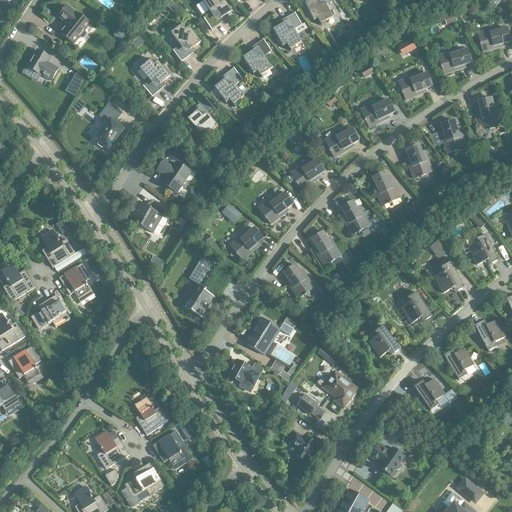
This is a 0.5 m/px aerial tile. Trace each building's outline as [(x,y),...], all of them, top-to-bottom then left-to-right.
[(222,19),(232,12),(224,0),(205,0),(203,2),(211,14),(204,19),(212,31),(212,30),(224,22),(222,19)] [(333,18),(326,6),(334,1),(333,0),(314,0),(305,5),(314,21),(318,19),(322,27),(322,26),(321,24),(333,18)] [(172,2),(167,7),(174,14),(179,9),(172,2)] [(85,32),(84,31),(90,24),(77,14),(76,14),(67,6),(59,17),(68,24),(60,34),(74,44),(79,37),(80,38),(82,39),(84,38),(85,37),(86,35),(86,33),(85,32)] [(294,30),(302,26),(295,13),(294,13),(295,14),(282,21),(284,24),(273,31),(283,47),(287,44),(291,52),(292,51),(291,49),(301,43),(294,30)] [(457,18),(446,22),(448,27),(458,23),(457,18)] [(191,50),(201,43),(189,28),(185,31),(181,24),(180,24),(181,26),(171,34),(180,45),(173,51),(182,63),(182,62),(193,53),(191,50)] [(495,29),(481,33),(483,40),(480,41),(481,44),(480,44),(480,46),(481,46),(483,53),(501,49),(500,46),(511,43),(508,29),(496,32),(495,29)] [(118,32),(115,35),(119,38),(117,41),(121,44),(126,39),(118,32)] [(272,69),(264,57),(272,52),(263,40),(263,41),(251,48),(254,52),(243,59),(253,74),(258,72),(262,79),(263,78),(261,76),(272,69)] [(412,41),(398,48),(404,58),(418,50),(412,41)] [(455,51),(441,55),(443,62),(440,63),(441,66),(440,67),(441,69),(442,69),(444,76),(461,70),(461,67),(472,63),(467,50),(456,54),(455,51)] [(27,68),(40,76),(41,75),(52,81),(58,69),(48,63),(50,58),(37,51),(27,68)] [(161,85),(170,76),(158,62),(154,65),(149,59),(148,60),(150,61),(140,70),(150,81),(143,87),(152,98),(153,97),(152,97),(163,88),(161,85)] [(369,67),(360,72),(364,79),(373,74),(369,67)] [(244,97),(235,86),(243,80),(234,68),(233,69),(234,69),(222,78),(225,81),(215,89),(226,103),(230,101),(235,107),(234,105),(244,97)] [(366,83),(375,78),(373,74),(364,80),(366,83)] [(415,75),(401,81),(404,88),(401,89),(402,92),(401,92),(402,95),(403,94),(406,101),(423,94),(422,92),(433,87),(427,74),(416,78),(415,75)] [(298,76),(292,82),(296,87),(302,81),(298,76)] [(70,86),(66,92),(75,97),(78,91),(70,86)] [(333,98),(326,105),(330,109),(337,103),(333,98)] [(218,127),(208,116),(215,110),(206,99),(205,99),(206,99),(195,109),(197,112),(188,120),(200,134),(204,131),(209,137),(210,137),(208,135),(218,127)] [(492,99),(478,102),(481,114),(478,114),(482,132),(489,130),(490,131),(492,130),(492,129),(495,129),(494,126),(501,124),(498,110),(495,110),(492,99)] [(377,103),(363,109),(367,116),(364,117),(365,120),(364,121),(365,123),(366,122),(369,129),(386,121),(384,118),(395,113),(389,100),(378,106),(377,103)] [(73,115),(81,120),(88,108),(79,103),(73,115)] [(122,131),(122,129),(120,128),(121,128),(113,122),(121,113),(109,104),(99,117),(108,123),(95,140),(99,143),(98,144),(98,146),(102,149),(103,148),(104,147),(108,150),(121,133),(122,131)] [(254,119),(248,124),(254,131),(261,126),(254,119)] [(455,121),(441,125),(445,137),(442,138),(447,155),(454,152),(454,153),(457,153),(456,152),(459,151),(458,148),(466,146),(461,131),(458,132),(455,121)] [(340,132),(327,140),(331,146),(328,148),(330,150),(329,151),(330,153),(331,152),(335,159),(350,150),(349,147),(359,142),(352,129),(342,135),(340,132)] [(296,130),(292,135),(297,140),(301,136),(296,130)] [(419,146),(406,151),(410,162),(407,163),(414,180),(421,177),(421,178),(423,177),(423,176),(426,175),(425,172),(432,170),(426,156),(424,157),(419,146)] [(177,150),(172,156),(181,162),(185,156),(177,150)] [(496,152),(489,156),(494,165),(501,160),(496,152)] [(157,173),(158,171),(167,177),(163,184),(176,193),(181,186),(182,186),(186,180),(185,180),(190,172),(177,163),(174,167),(165,161),(167,157),(156,173),(157,173)] [(306,164),(293,172),(297,179),(295,180),(296,183),(297,185),(298,185),(302,191),(317,181),(315,179),(325,172),(317,160),(307,167),(306,164)] [(391,203),(394,202),(400,199),(393,182),(390,183),(385,173),(372,178),(377,189),(375,191),(382,207),(389,204),(389,205),(391,204),(391,203)] [(452,177),(444,181),(453,195),(460,191),(452,177)] [(434,192),(424,199),(430,207),(440,200),(434,192)] [(273,198),(261,207),(266,213),(263,215),(265,218),(264,218),(266,220),(267,219),(271,225),(285,215),(284,212),(293,205),(285,194),(275,201),(273,198)] [(163,217),(166,212),(153,202),(149,208),(139,202),(132,213),(144,220),(141,227),(153,234),(162,217),(163,217)] [(353,202),(341,208),(346,219),(344,220),(352,236),(359,233),(361,232),(361,231),(363,230),(362,227),(369,224),(362,211),(359,212),(353,202)] [(424,214),(418,202),(406,208),(413,223),(424,214)] [(229,204),(221,213),(227,218),(231,214),(237,219),(241,214),(229,204)] [(474,215),(470,220),(481,230),(485,226),(474,215)] [(63,221),(57,225),(63,233),(68,230),(63,221)] [(243,234),(232,244),(237,250),(234,252),(236,254),(236,255),(237,256),(238,256),(243,261),(256,250),(254,247),(263,240),(254,229),(245,237),(243,234)] [(42,251),(46,258),(53,269),(76,254),(67,240),(62,243),(54,231),(42,238),(48,248),(42,251)] [(390,231),(386,235),(391,241),(396,237),(390,231)] [(323,232),(311,240),(317,250),(315,252),(324,267),(331,263),(331,264),(333,263),(333,262),(335,260),(333,257),(340,254),(332,241),(329,243),(323,232)] [(209,234),(203,238),(208,244),(213,241),(209,234)] [(486,235),(477,240),(479,244),(469,249),(477,266),(490,260),(492,264),(499,261),(486,235)] [(446,253),(437,243),(429,249),(433,254),(436,251),(441,257),(446,253)] [(187,301),(183,308),(191,313),(191,312),(202,318),(214,298),(215,298),(205,291),(206,289),(202,287),(203,285),(204,285),(214,269),(201,260),(189,279),(198,285),(189,301),(188,301),(187,301)] [(451,263),(441,268),(444,273),(434,278),(443,294),(456,287),(458,292),(465,288),(451,263)] [(12,303),(35,288),(24,271),(19,274),(13,265),(1,272),(9,285),(3,288),(12,303)] [(82,265),(59,279),(70,296),(75,293),(81,302),(93,295),(85,283),(91,279),(82,265)] [(295,266),(283,274),(290,284),(288,285),(298,300),(304,296),(305,296),(307,295),(306,294),(309,292),(307,290),(313,286),(304,274),(302,275),(295,266)] [(417,293),(408,299),(410,303),(401,309),(411,325),(423,317),(426,321),(432,317),(417,293)] [(52,323),(55,328),(70,319),(56,296),(38,307),(42,312),(32,318),(40,330),(52,323)] [(319,311),(310,317),(314,323),(323,316),(319,311)] [(0,348),(2,352),(25,337),(16,323),(10,327),(3,314),(0,315),(0,348)] [(261,318),(253,332),(252,331),(244,344),(248,346),(264,356),(274,339),(276,340),(282,331),(278,328),(277,329),(261,318)] [(505,338),(496,321),(484,328),(482,323),(475,327),(488,352),(498,347),(495,343),(505,338)] [(286,323),(282,332),(277,346),(287,351),(297,327),(286,323)] [(383,326),(375,333),(377,337),(369,343),(380,358),(391,350),(394,354),(400,350),(383,326)] [(137,354),(143,351),(137,341),(131,345),(137,354)] [(31,348),(8,362),(19,379),(24,376),(30,386),(42,378),(35,366),(40,362),(31,348)] [(322,349),(318,354),(325,360),(329,355),(322,349)] [(474,366),(465,349),(453,357),(450,352),(444,356),(458,381),(468,375),(465,371),(474,366)] [(147,361),(142,364),(147,373),(152,369),(147,361)] [(254,385),(259,376),(250,372),(252,369),(237,361),(229,377),(243,385),(245,380),(254,385)] [(295,364),(288,374),(292,378),(299,368),(295,364)] [(289,383),(292,378),(288,374),(282,371),(279,376),(289,383)] [(358,390),(335,372),(323,388),(332,395),(331,396),(336,399),(334,402),(344,409),(358,390)] [(20,403),(5,380),(0,382),(0,406),(1,406),(5,412),(20,403)] [(445,395),(435,380),(423,388),(420,384),(414,388),(430,412),(439,405),(436,401),(445,395)] [(305,395),(297,406),(310,417),(319,406),(305,395)] [(136,419),(139,425),(146,436),(170,422),(161,407),(155,411),(147,399),(135,406),(141,416),(136,419)] [(175,405),(168,410),(173,419),(180,415),(175,405)] [(280,411),(277,416),(283,420),(286,415),(280,411)] [(322,426),(327,417),(321,414),(316,423),(322,426)] [(188,426),(181,430),(187,439),(194,434),(188,426)] [(114,432),(109,435),(107,432),(95,440),(103,452),(97,456),(106,470),(129,456),(114,432)] [(176,432),(153,446),(164,464),(169,460),(175,470),(193,459),(176,432)] [(289,443),(298,449),(295,455),(307,463),(318,445),(305,437),(305,438),(302,436),(302,437),(296,433),(289,443)] [(371,457),(379,463),(378,464),(381,466),(380,468),(391,476),(395,470),(397,471),(398,470),(400,469),(401,468),(401,467),(401,465),(400,464),(404,458),(393,450),(391,453),(379,445),(371,457)] [(127,488),(121,492),(131,507),(164,487),(150,464),(132,475),(136,480),(126,486),(127,488)] [(118,474),(115,469),(105,476),(111,486),(114,484),(118,474)] [(377,483),(383,488),(390,478),(384,474),(377,483)] [(482,495),(465,481),(458,489),(475,503),(482,495)] [(75,508),(77,511),(106,511),(109,510),(100,496),(94,500),(86,487),(74,495),(80,504),(75,508)] [(353,491),(349,489),(341,502),(342,503),(336,511),(362,511),(369,501),(352,492),(353,491)] [(107,493),(102,496),(109,508),(114,505),(107,493)] [(472,511),(463,503),(464,502),(453,493),(443,504),(445,505),(439,511),(472,511)]
